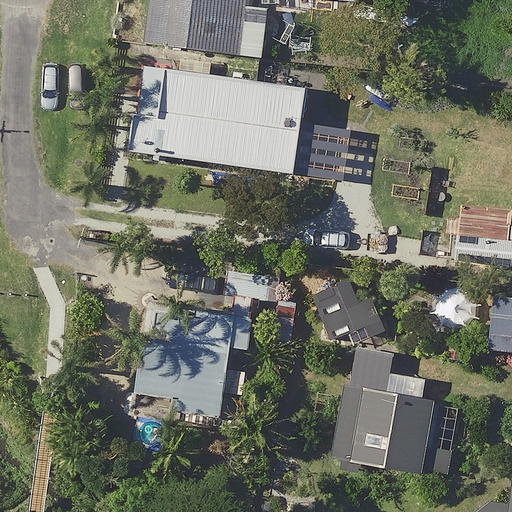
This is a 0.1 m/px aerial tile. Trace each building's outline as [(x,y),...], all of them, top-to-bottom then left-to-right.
[(283,0),(165,0),(159,47),(275,63),(283,0)] [(321,94),(158,72),(146,159),(310,181),(321,94)] [(386,155),(352,151),(346,202),(380,206),(386,155)] [(511,284),(511,240),(478,238),(479,216),(459,214),(453,279),(511,284)] [(511,353),(511,303),(504,302),(500,353),(511,353)] [(152,305),(142,428),(180,431),(181,417),(236,421),(243,352),(262,354),(265,315),(152,305)] [(440,405),(357,392),(346,461),(429,475),(440,405)]
